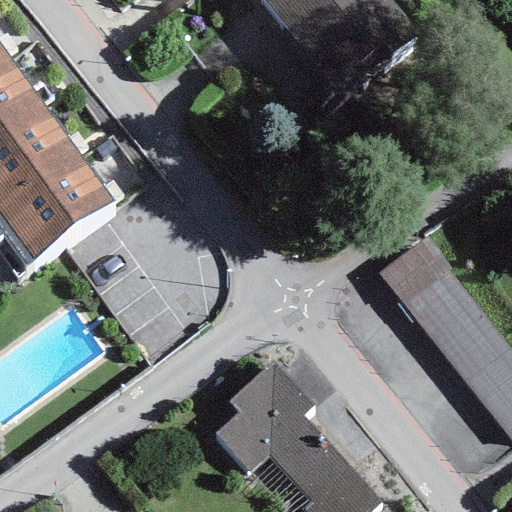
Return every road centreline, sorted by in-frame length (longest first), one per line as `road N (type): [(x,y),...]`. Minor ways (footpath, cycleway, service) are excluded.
road 1 (residential): [(44,0),(279,296)]
road 2 (residential): [(0,501),(279,296)]
road 3 (residential): [(279,296),(482,511)]
road 4 (residential): [(279,296),(511,151)]
